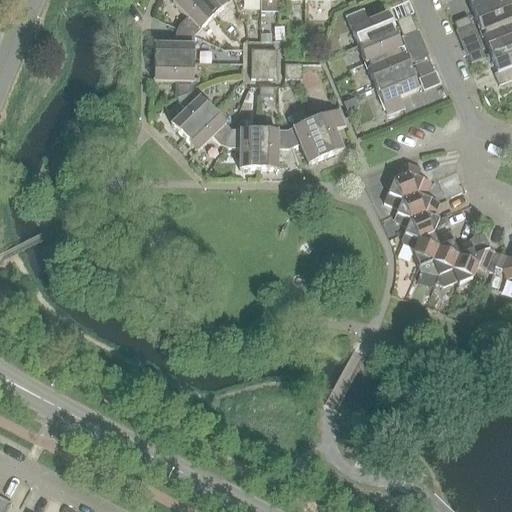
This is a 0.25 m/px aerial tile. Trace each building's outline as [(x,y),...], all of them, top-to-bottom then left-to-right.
[(213,20),(193,0),(176,0),(172,5),(186,20),(178,28),(176,31),(193,39),(213,20)] [(232,1),(231,0),(193,0),(213,20),(232,1)] [(259,0),(260,1),(259,1),(259,15),(278,16),(279,1),(278,1),(277,0),(259,0)] [(461,0),(462,1),(463,0),(465,0),(472,16),(509,1),(508,0),(461,0)] [(472,16),(479,33),(497,26),(501,33),(511,28),(511,9),(509,1),(472,16)] [(357,48),(393,33),(386,16),(366,24),(362,13),(345,20),(357,48)] [(395,23),(399,31),(413,25),(409,17),(395,23)] [(457,33),(470,27),(467,19),(453,25),(457,33)] [(413,25),(399,31),(402,39),(416,33),(413,25)] [(482,40),(489,58),(511,48),(511,28),(501,33),(497,26),(479,33),(480,34),(482,33),(484,39),(482,40)] [(193,39),(176,31),(175,35),(175,47),(153,47),(153,66),(193,66),(193,39)] [(385,65),(403,58),(393,33),(357,48),(364,65),(382,58),(385,65)] [(270,36),(260,36),(260,44),(270,44),(270,36)] [(493,76),(497,86),(498,88),(511,82),(511,48),(489,58),(496,75),(493,76)] [(250,67),(259,67),(259,52),(250,52),(250,67)] [(259,52),(259,67),(267,67),(267,53),(259,52)] [(470,66),(484,60),(481,52),(467,58),(470,66)] [(276,67),(276,53),(267,53),(267,67),(276,67)] [(410,75),(403,58),(385,65),(382,58),(364,65),(374,90),(410,75)] [(412,65),(416,73),(429,67),(426,59),(412,65)] [(193,66),(153,66),(153,84),(174,85),(174,96),(176,100),(192,93),(193,66)] [(259,82),(259,67),(250,67),(250,82),(259,82)] [(259,67),(259,82),(267,82),(267,67),(259,67)] [(276,67),(267,67),(267,82),(276,82),(276,67)] [(284,67),(283,82),(292,82),(292,67),(284,67)] [(292,67),(292,82),(301,82),(301,67),(292,67)] [(429,67),(416,73),(419,80),(433,75),(429,67)] [(418,92),(410,75),(374,90),(386,118),(402,111),(398,100),(418,92)] [(273,90),(258,90),(258,98),(273,99),(273,90)] [(192,93),(176,100),(177,104),(185,112),(170,127),(183,141),(212,113),(192,93)] [(338,112),(310,123),(324,160),(342,153),(334,133),(345,129),(338,112)] [(212,113),(183,141),(196,154),(211,140),(220,148),(223,149),(230,133),(212,113)] [(324,160),(310,123),(285,133),(292,150),(299,147),(307,167),(324,160)] [(230,133),(223,149),(227,151),(239,151),(238,172),(257,173),(258,133),(230,133)] [(292,150),(285,133),(258,133),(257,173),(276,173),(276,151),(288,152),(292,150)] [(415,197),(421,182),(415,180),(419,172),(406,167),(396,171),(399,179),(392,182),(386,197),(400,202),(415,197)] [(406,230),(409,222),(423,217),(429,202),(424,200),(429,186),(421,182),(415,197),(400,202),(395,216),(395,217),(393,221),(395,225),(406,230)] [(434,231),(448,225),(446,219),(438,222),(432,220),(434,214),(448,208),(444,197),(431,203),(429,202),(423,217),(409,222),(406,230),(403,237),(404,237),(401,243),(402,247),(413,252),(417,242),(432,236),(434,231)] [(413,252),(413,253),(411,256),(418,270),(419,274),(426,276),(437,250),(452,244),(448,235),(434,241),(432,236),(417,242),(413,252)] [(499,257),(492,254),(488,253),(482,238),(468,244),(472,253),(457,259),(444,289),(456,284),(457,287),(472,281),(476,270),(484,273),(492,276),(494,269),(499,257)] [(437,250),(426,276),(437,278),(437,279),(434,287),(443,289),(444,289),(457,259),(472,253),(468,244),(454,250),(452,244),(437,250)] [(511,261),(499,256),(499,257),(494,269),(502,272),(506,282),(511,279),(511,261)] [(0,500),(0,511),(7,511),(11,506),(0,500)]
